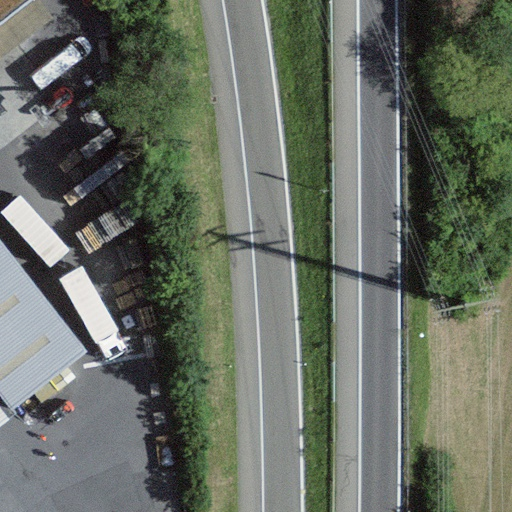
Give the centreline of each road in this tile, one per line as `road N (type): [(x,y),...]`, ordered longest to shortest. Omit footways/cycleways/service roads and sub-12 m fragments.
road 1 (motorway): [(241,0),(273,273),(282,511)]
road 2 (motorway): [(378,0),(379,511)]
